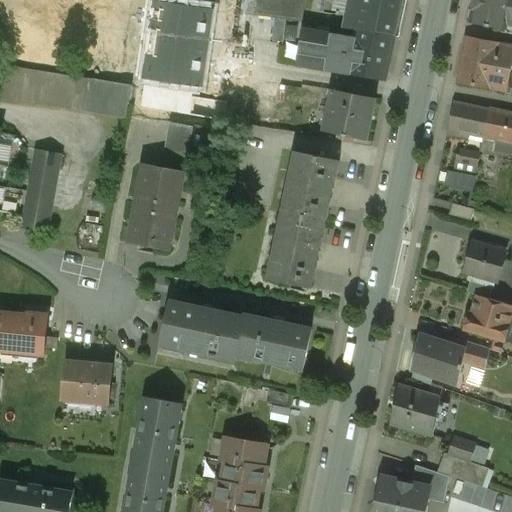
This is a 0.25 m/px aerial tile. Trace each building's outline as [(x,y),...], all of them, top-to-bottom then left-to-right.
[(247,0),(245,14),(256,16),(303,22),(305,0),(247,0)] [(349,0),(326,0),(326,1),(318,0),(316,0),(314,12),(333,15),(332,19),(338,20),(338,16),(346,17),(349,0)] [(402,0),(349,0),(346,17),(344,29),(351,30),(394,36),(402,0)] [(511,0),(474,0),(471,22),(505,29),(508,15),(511,0)] [(145,79),(201,87),(212,10),(156,3),(145,79)] [(303,22),(256,16),(253,38),(285,43),(286,38),(293,39),(294,32),(301,33),(303,22)] [(394,36),(351,30),(350,40),(321,35),(321,36),(316,66),(316,67),(368,76),(368,75),(385,78),(394,36)] [(321,36),(305,33),(300,64),(316,66),(321,36)] [(511,58),(511,46),(466,38),(457,81),(506,91),(511,58)] [(0,97),(81,110),(87,79),(0,65),(0,97)] [(127,105),(131,86),(87,79),(81,110),(125,117),(127,105)] [(376,99),(333,90),(324,132),(343,135),(342,140),(354,143),(355,138),(368,141),(376,99)] [(489,110),(454,102),(449,130),(455,131),(454,136),(468,139),(469,134),(484,137),(489,110)] [(511,113),(489,109),(489,110),(484,137),(511,143),(511,113)] [(161,166),(184,171),(196,117),(172,113),(161,166)] [(480,154),(459,150),(454,173),(475,177),(477,165),(480,154)] [(60,156),(37,152),(25,230),(48,233),(60,156)] [(339,161),(295,152),(291,170),(297,171),(294,184),(288,183),(284,201),(290,202),(287,215),(281,214),(281,215),(326,225),(339,161)] [(500,158),(480,154),(477,165),(498,169),(500,158)] [(141,197),(179,204),(182,191),(183,191),(186,172),(184,171),(161,166),(142,164),(139,181),(143,182),(141,197)] [(179,204),(141,197),(136,226),(130,225),(127,243),(171,251),(175,233),(174,232),(179,204)] [(475,210),(452,204),(449,215),(471,221),(475,210)] [(326,225),(281,215),(281,216),(287,217),(284,231),(278,229),(274,248),(280,249),(277,262),(271,261),(267,279),(312,288),(326,225)] [(506,253),(473,243),(465,271),(470,273),(494,280),(497,281),(506,253)] [(494,280),(470,273),(468,281),(470,281),(467,292),(476,295),(489,299),(493,287),(494,280)] [(511,305),(489,299),(476,295),(471,313),(470,313),(465,330),(504,341),(511,317),(511,315),(511,305)] [(244,317),(171,302),(162,345),(235,360),(236,354),(244,317)] [(27,317),(0,314),(0,348),(46,353),(49,315),(28,313),(27,317)] [(311,330),(245,315),(244,317),(236,354),(238,355),(238,353),(255,356),(255,358),(285,365),(285,363),(302,367),(302,369),(303,369),(311,330)] [(465,350),(419,335),(412,369),(458,388),(462,366),(466,350),(465,350)] [(467,342),(465,350),(466,350),(462,366),(485,369),(490,349),(467,342)] [(66,362),(64,396),(110,403),(114,366),(66,362)] [(441,397),(399,384),(390,424),(433,437),(441,397)] [(139,451),(137,464),(170,470),(178,422),(175,422),(177,411),(179,412),(181,405),(145,398),(136,451),(139,451)] [(454,437),(448,454),(470,462),(476,445),(454,437)] [(267,444),(227,438),(215,504),(219,505),(217,511),(258,511),(267,467),(263,466),(267,444)] [(448,454),(445,453),(438,472),(483,487),(489,469),(470,462),(448,454)] [(162,511),(170,470),(137,464),(135,476),(132,476),(126,511),(162,511)] [(416,465),(412,483),(431,487),(428,500),(444,503),(450,477),(416,465)] [(412,483),(382,477),(374,511),(425,511),(428,500),(431,487),(412,483)] [(68,511),(71,494),(2,482),(0,493),(0,511),(68,511)]
